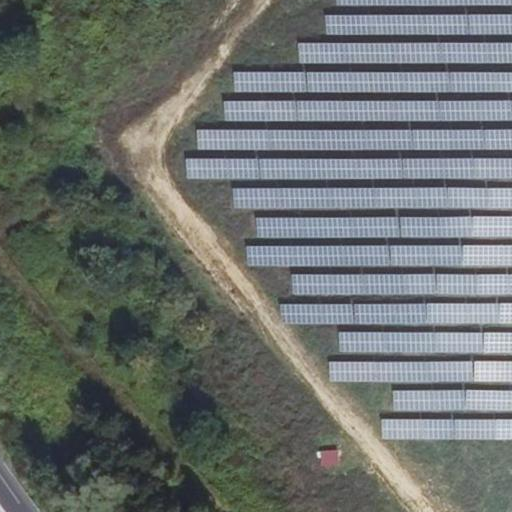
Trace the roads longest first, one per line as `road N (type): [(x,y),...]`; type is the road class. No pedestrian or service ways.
road 1 (track): [(254,0),(151,132),(152,165),(331,411),(426,511)]
road 2 (track): [(215,511),(123,416),(0,261)]
